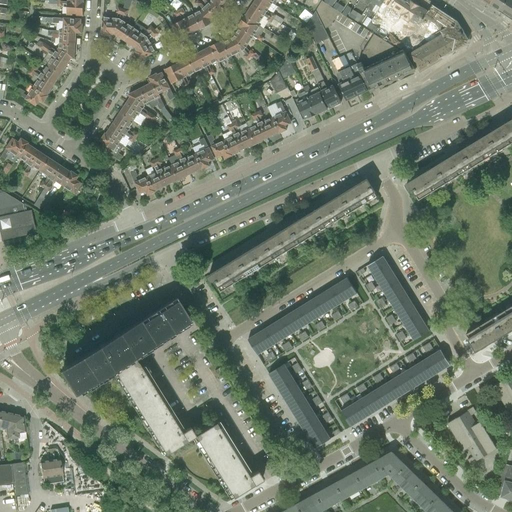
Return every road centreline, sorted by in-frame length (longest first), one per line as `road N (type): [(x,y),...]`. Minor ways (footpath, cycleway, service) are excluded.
road 1 (primary): [(71,286),(511,74)]
road 2 (primary): [(448,80),(356,132),(83,255)]
road 3 (residential): [(448,80),(406,90),(132,222)]
road 4 (residential): [(166,255),(374,161)]
road 5 (tertiary): [(205,511),(34,380)]
road 6 (residential): [(218,341),(397,234)]
road 7 (residential): [(301,477),(218,341)]
road 8 (residential): [(473,373),(397,234)]
road 9 (residential): [(53,360),(181,280)]
road 10 (residential): [(120,78),(227,25),(245,0)]
road 11 (residential): [(497,511),(461,489),(394,422)]
